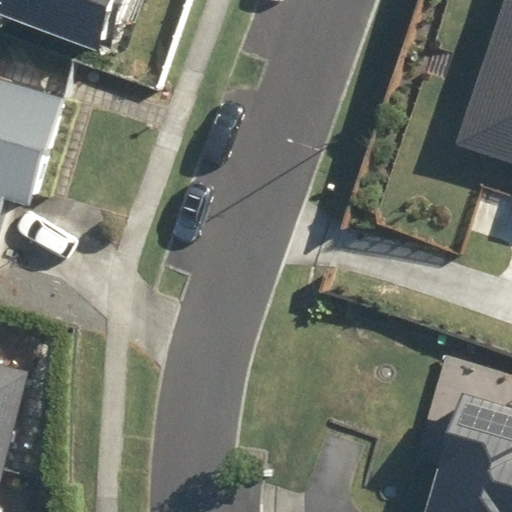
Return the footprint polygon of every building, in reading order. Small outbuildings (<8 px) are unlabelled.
[(0,0),(120,48),(139,0),(0,0)] [(511,0),(503,0),(455,143),(511,161),(511,0)] [(83,97),(0,71),(0,269),(2,270),(25,195),(50,203),(83,97)] [(0,472),(16,477),(44,368),(0,356),(0,472)] [(511,511),(511,404),(466,390),(427,511),(511,511)]
